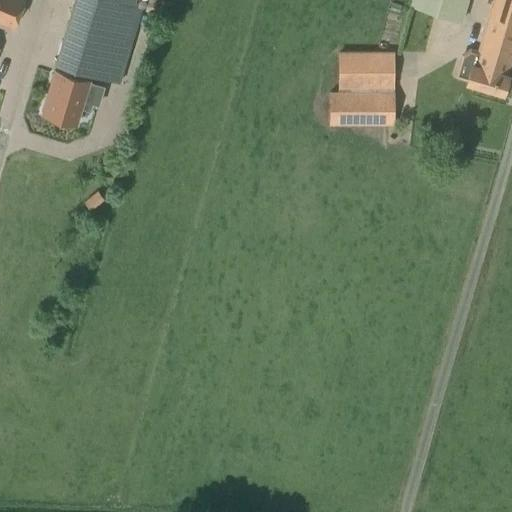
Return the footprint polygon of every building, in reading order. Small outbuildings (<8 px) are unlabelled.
[(0,0),(0,23),(13,29),(24,0),(0,0)] [(79,40),(96,3),(89,0),(35,0),(28,16),(79,40)] [(61,40),(54,62),(119,82),(126,59),(115,56),(131,2),(123,0),(122,0),(107,53),(61,40)] [(461,22),(467,0),(410,0),(409,6),(461,22)] [(511,76),(507,75),(511,56),(511,0),(491,0),(473,64),(472,63),(466,83),(511,97),(511,91),(511,76)] [(393,89),(393,52),(338,52),(337,88),(393,89)] [(54,71),(41,113),(76,123),(81,109),(89,81),(54,71)] [(328,125),(341,125),(393,124),(393,91),(329,91),(328,125)] [(441,148),(450,142),(444,132),(435,139),(441,148)] [(96,190),(83,202),(89,209),(102,197),(96,190)]
